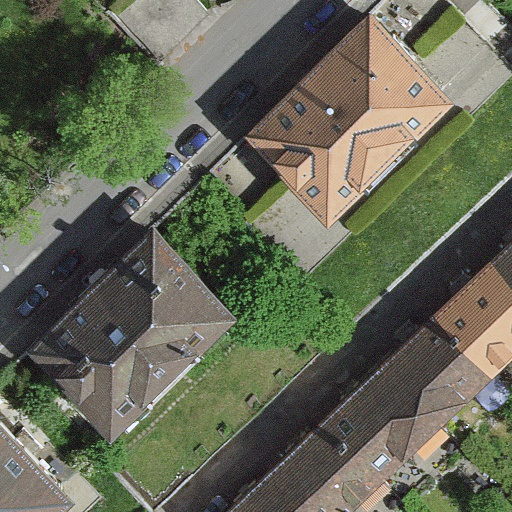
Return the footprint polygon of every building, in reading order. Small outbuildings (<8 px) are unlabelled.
[(197,0),(121,0),(115,7),(162,54),(205,8),(197,0)] [(368,21),(246,138),(325,219),(363,182),(354,173),(437,92),(412,66),(368,21)] [(230,307),(151,229),(27,353),(106,431),(230,307)] [(511,229),(492,248),(511,269),(511,229)] [(511,341),(511,269),(492,248),(436,302),(492,360),(511,341)] [(492,360),(436,302),(381,354),(437,413),(492,360)] [(294,313),(124,476),(156,509),(325,346),(294,313)] [(437,413),(381,354),(324,409),(381,467),(437,413)] [(333,511),(381,467),(324,409),(274,457),(326,511),(333,511)] [(0,422),(0,511),(43,511),(66,490),(0,422)] [(326,511),(274,457),(217,511),(326,511)]
